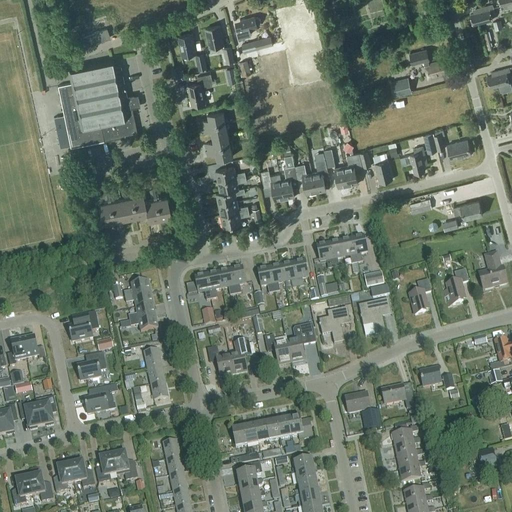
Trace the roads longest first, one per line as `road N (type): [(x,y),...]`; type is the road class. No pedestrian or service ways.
road 1 (residential): [(204,256),(281,241),(301,218),(494,169)]
road 2 (residential): [(328,382),(400,347),(511,319)]
road 3 (residential): [(201,412),(172,280),(177,266),(204,256)]
road 4 (residential): [(494,169),(450,0)]
road 5 (residential): [(0,326),(33,319),(54,332),(77,437)]
road 6 (residential): [(355,511),(328,382)]
road 7 (residential): [(201,412),(328,382)]
road 8 (residential): [(77,437),(201,412)]
